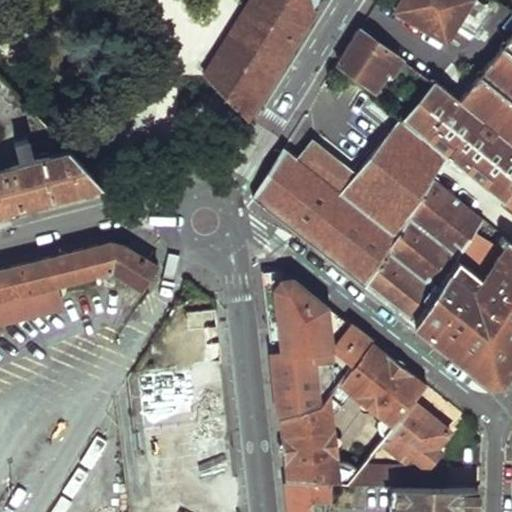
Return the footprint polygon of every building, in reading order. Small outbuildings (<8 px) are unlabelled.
[(250,0),(205,73),(248,118),(298,37),(321,0),(250,0)] [(511,12),(492,0),(402,0),(396,11),(445,42),(454,29),(492,57),(457,99),(433,82),(431,84),(400,121),(447,160),(502,204),(511,191),(511,12)] [(492,0),(511,12),(511,1),(509,0),(492,0)] [(346,48),(337,62),(371,88),(390,60),(396,62),(398,59),(359,28),(346,48)] [(0,73),(0,210),(103,184),(84,163),(0,73)] [(392,115),(400,121),(431,84),(422,78),(392,115)] [(447,160),(400,121),(356,175),(313,142),(298,160),(283,148),(251,198),(366,287),(433,182),(447,160)] [(433,182),(366,287),(416,326),(486,223),(433,182)] [(501,206),(511,214),(511,191),(502,204),(501,206)] [(511,244),(486,223),(416,326),(490,385),(498,383),(501,383),(511,365),(511,244)] [(116,236),(0,264),(0,321),(67,308),(61,279),(112,269),(146,289),(163,260),(130,240),(116,236)] [(290,277),(260,254),(268,324),(277,323),(274,279),(290,277)] [(371,339),(290,277),(274,279),(277,323),(268,324),(279,418),(318,404),(340,376),(371,339)] [(214,310),(186,313),(188,330),(216,327),(214,310)] [(371,339),(340,376),(360,393),(367,384),(384,398),(374,410),(390,424),(412,399),(426,382),(371,339)] [(449,429),(412,399),(390,424),(378,439),(408,461),(413,455),(418,458),(423,462),(360,461),(346,479),(393,481),(446,483),(446,464),(431,463),(440,450),(437,446),(449,429)] [(329,478),(339,478),(336,450),(321,451),(318,428),(325,426),(323,408),(318,404),(279,418),(286,475),(329,478)] [(311,511),(311,500),(328,500),(329,478),(286,475),(289,511),(311,511)] [(446,483),(393,481),(391,511),(474,511),(475,485),(446,483)]
